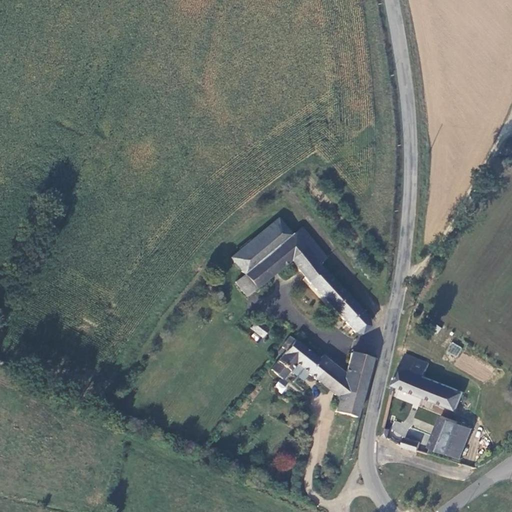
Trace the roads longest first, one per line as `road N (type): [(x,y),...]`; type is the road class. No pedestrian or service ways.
road 1 (unclassified): [(390,511),(365,454),(405,267),(409,110),(392,0)]
road 2 (unknown): [(511,120),(444,239),(400,290)]
road 3 (unknown): [(390,337),(273,211),(266,214)]
